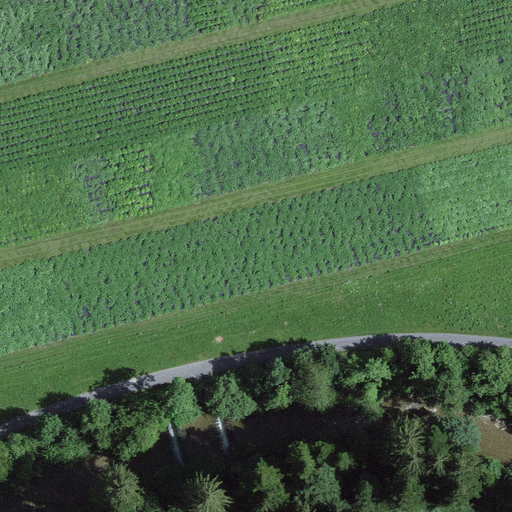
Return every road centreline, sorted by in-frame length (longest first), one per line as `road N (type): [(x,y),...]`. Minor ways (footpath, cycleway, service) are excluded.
road 1 (track): [(511,338),(430,329),(215,339)]
road 2 (track): [(215,339),(60,381),(0,415)]
